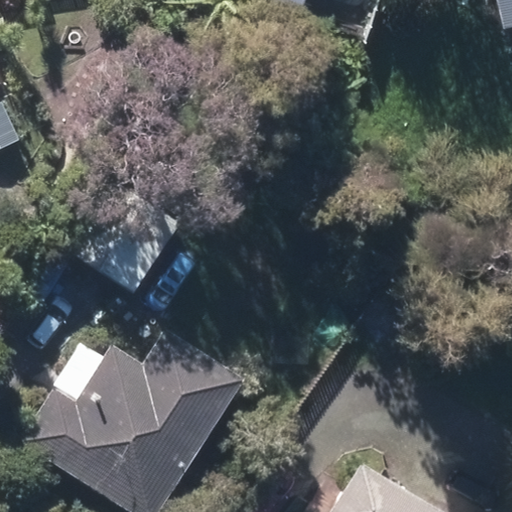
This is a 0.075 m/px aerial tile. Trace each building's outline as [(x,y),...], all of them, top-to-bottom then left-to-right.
[(255,0),(290,13),(295,0),(255,0)] [(511,0),(474,0),(481,34),(511,27),(511,0)] [(71,166),(25,237),(112,294),(159,222),(71,166)] [(0,364),(0,447),(110,504),(187,352),(113,315),(102,338),(59,316),(27,379),(0,364)] [(417,511),(305,445),(267,508),(274,511),(417,511)]
